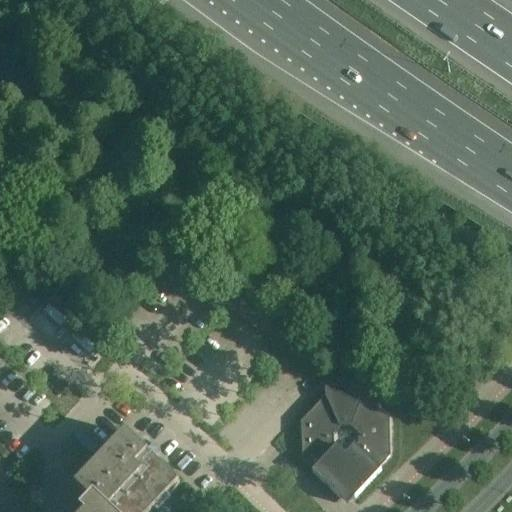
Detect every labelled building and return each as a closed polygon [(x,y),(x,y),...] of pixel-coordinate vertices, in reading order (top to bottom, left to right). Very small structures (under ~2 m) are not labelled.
[(50,306),(43,313),(61,330),(67,323),(50,306)] [(39,314),(32,321),(50,337),(56,330),(39,314)] [(78,333),(71,340),(89,356),(96,349),(78,333)] [(377,470),(389,457),(388,422),(362,398),(362,390),(327,390),(327,399),(302,425),(303,460),(316,472),(313,475),(348,508),(380,473),(377,470)] [(153,511),(179,486),(125,436),(75,489),(95,507),(90,511),(153,511)]
